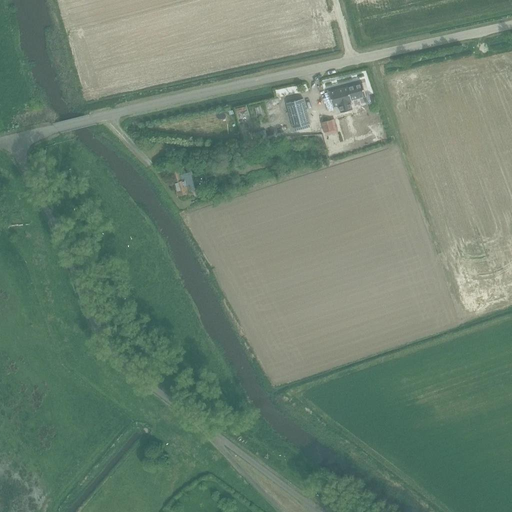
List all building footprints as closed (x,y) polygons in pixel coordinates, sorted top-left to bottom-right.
[(362,84),(329,92),(332,107),(339,105),(341,113),(351,110),(349,103),(351,102),(351,100),(366,96),(362,84)] [(284,97),(276,99),(279,115),(286,113),(284,97)] [(310,124),(303,99),(287,103),(293,128),(310,124)] [(335,130),(347,129),(347,115),(335,115),(335,130)] [(322,123),(324,132),(334,130),(332,120),(322,123)] [(178,196),(191,192),(187,179),(184,180),(180,166),(171,169),(178,196)]
